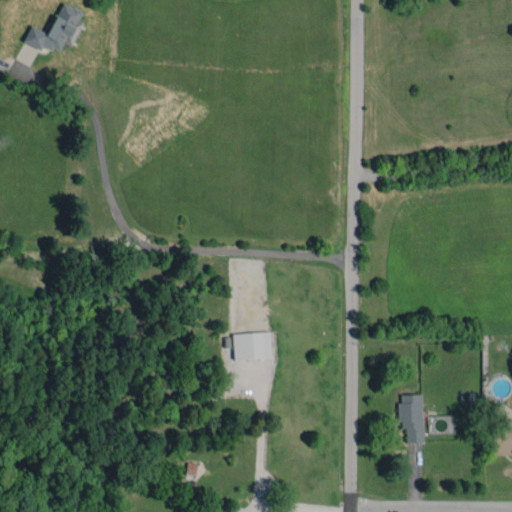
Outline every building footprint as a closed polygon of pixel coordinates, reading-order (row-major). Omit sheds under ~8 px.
[(22,41),(40,49),(43,44),(58,52),(63,42),(69,46),(82,21),(77,19),(81,11),(62,1),(47,33),(30,25),(22,41)] [(232,333),(233,359),(270,358),(269,331),(232,333)] [(398,428),(405,428),(406,442),(422,442),(421,394),(398,394),(398,428)] [(511,448),(511,427),(506,427),(506,415),(496,415),(496,427),(493,427),(493,454),(508,455),(508,449),(511,448)] [(195,477),(197,463),(187,462),(185,475),(195,477)]
